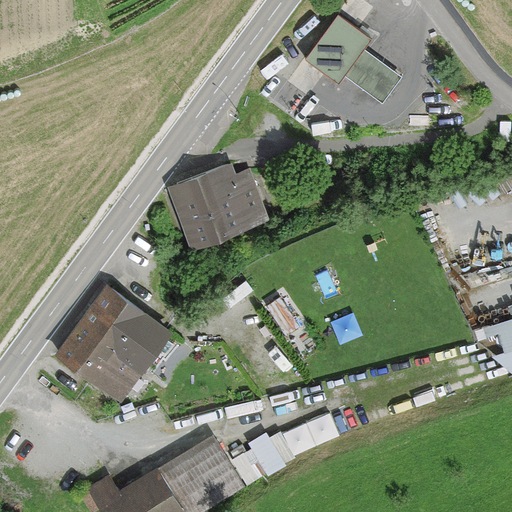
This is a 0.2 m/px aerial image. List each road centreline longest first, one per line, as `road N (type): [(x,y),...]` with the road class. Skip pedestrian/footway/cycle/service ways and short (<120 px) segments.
road 1 (tertiary): [(0,380),(282,0)]
road 2 (residential): [(511,92),(430,0)]
